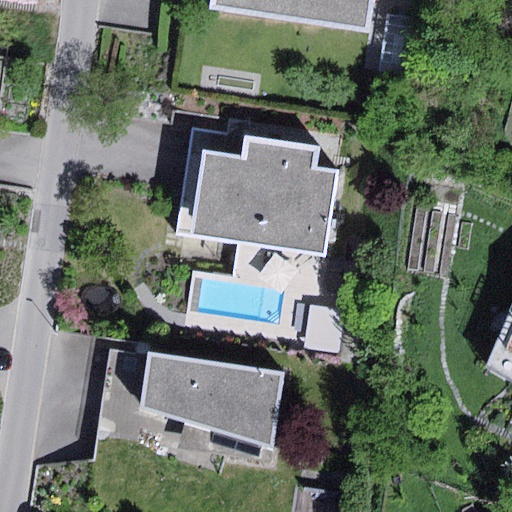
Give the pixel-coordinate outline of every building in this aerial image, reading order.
[(373,0),(212,0),(211,10),(368,33),(373,0)] [(386,17),(379,73),(408,76),(415,20),(386,17)] [(205,152),(192,235),(322,255),(335,173),(314,170),(317,150),(246,139),(243,158),(205,152)] [(511,302),(483,368),(511,384),(511,302)] [(272,451),(285,374),(149,353),(143,407),(272,451)]
